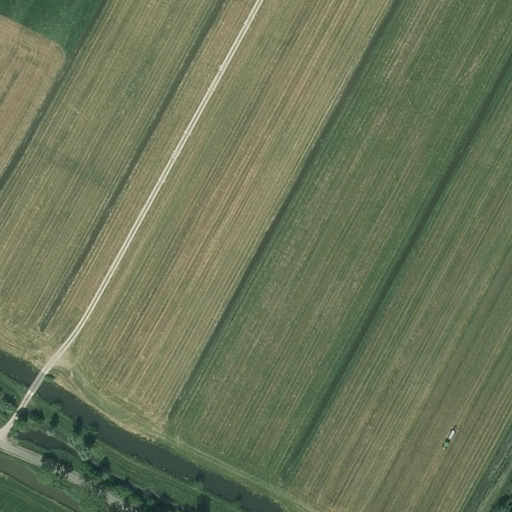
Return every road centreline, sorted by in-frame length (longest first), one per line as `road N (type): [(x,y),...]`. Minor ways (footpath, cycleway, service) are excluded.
road 1 (track): [(0,444),(102,288),(258,0)]
road 2 (track): [(246,511),(71,429),(0,379)]
